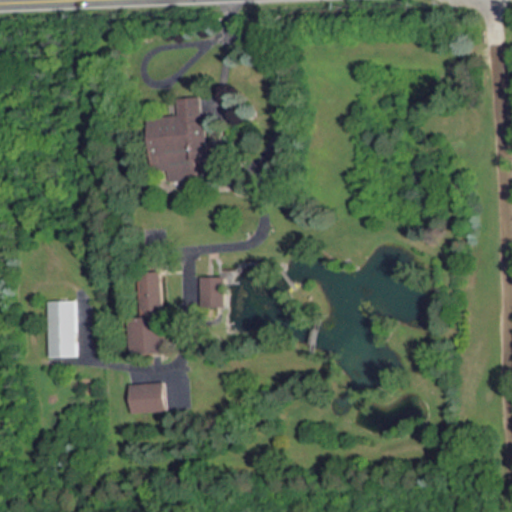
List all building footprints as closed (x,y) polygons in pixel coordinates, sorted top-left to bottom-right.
[(144,115),(148,175),(166,173),(167,182),(213,179),(206,88),(173,90),(175,113),(144,115)] [(127,313),(128,354),(169,353),(166,266),(140,267),(142,313),(127,313)] [(203,307),(230,307),(230,275),(203,275),(203,307)] [(45,298),(48,359),(74,358),(72,297),(45,298)] [(128,383),(130,416),(166,415),(162,382),(128,383)]
